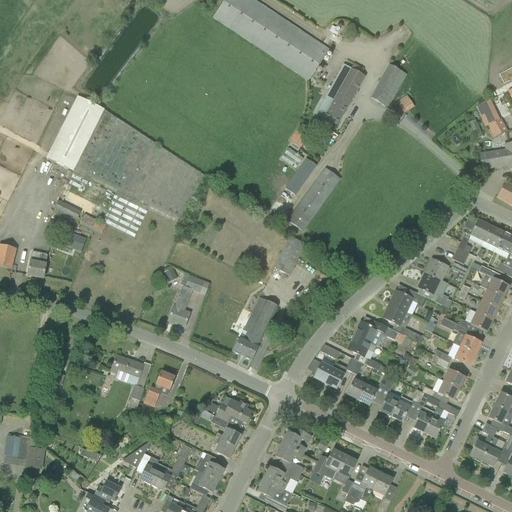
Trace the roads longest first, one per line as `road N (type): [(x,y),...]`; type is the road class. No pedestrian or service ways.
road 1 (residential): [(278,392),(305,342),(450,208),(474,199),(511,213)]
road 2 (tertiary): [(0,297),(74,314),(278,392)]
road 3 (residential): [(433,474),(511,308)]
road 4 (tertiary): [(278,392),(433,474)]
road 5 (residential): [(225,511),(278,392)]
